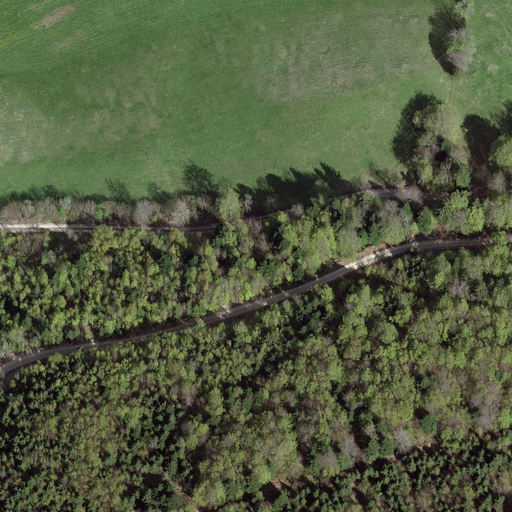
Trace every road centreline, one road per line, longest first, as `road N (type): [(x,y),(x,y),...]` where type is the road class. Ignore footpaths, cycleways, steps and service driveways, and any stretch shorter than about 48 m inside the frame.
road 1 (track): [(511,239),(397,248),(233,311),(0,372)]
road 2 (track): [(0,229),(244,222),(359,194),(446,197)]
road 3 (track): [(205,511),(511,428)]
road 4 (track): [(345,270),(511,330)]
